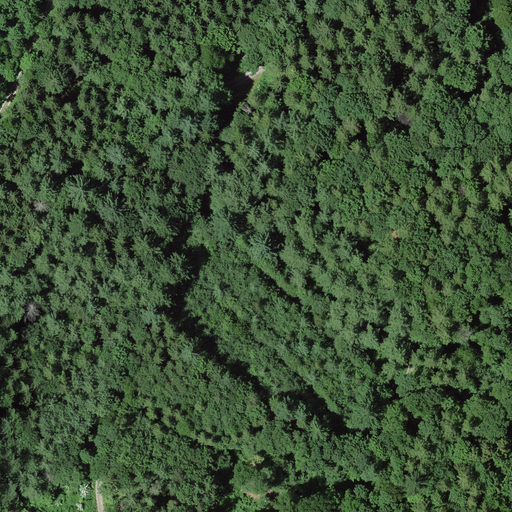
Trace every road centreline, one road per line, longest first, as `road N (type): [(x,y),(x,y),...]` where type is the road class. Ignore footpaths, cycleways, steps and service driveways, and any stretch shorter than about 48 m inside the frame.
road 1 (track): [(419,511),(391,458),(389,429),(511,70)]
road 2 (track): [(99,511),(103,432),(132,335),(250,73)]
road 3 (track): [(0,280),(84,198),(250,73),(366,0)]
road 4 (track): [(48,0),(0,112)]
